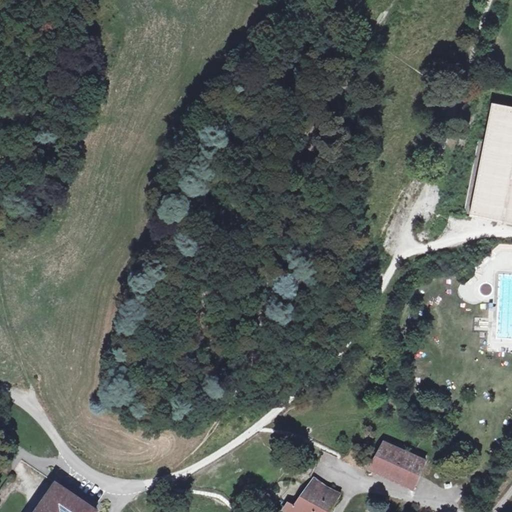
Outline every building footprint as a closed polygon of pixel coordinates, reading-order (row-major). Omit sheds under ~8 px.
[(511,107),(492,104),(484,142),(470,216),(511,224),(511,107)] [(470,216),(484,142),(475,140),(460,214),(470,216)] [(414,489),(426,462),(384,442),(370,469),(414,489)] [(31,472),(23,483),(40,496),(48,484),(31,472)] [(81,490),(63,478),(59,484),(96,509),(100,503),(81,490)] [(287,511),(330,511),(340,494),(327,488),(314,478),(294,506),(289,503),(284,510),(287,511)] [(97,511),(98,511),(96,509),(59,484),(57,483),(37,511),(97,511)] [(269,511),(276,499),(263,492),(256,503),(269,511)]
